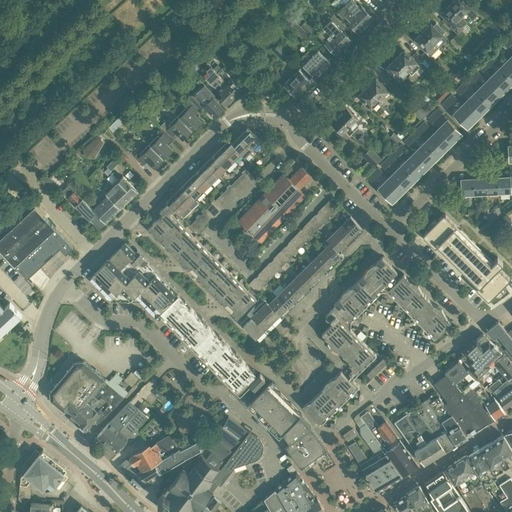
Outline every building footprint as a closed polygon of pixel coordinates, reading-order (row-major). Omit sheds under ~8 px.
[(346,4),(341,0),(335,0),(332,4),(343,16),(345,15),(348,18),(346,20),(351,25),(348,29),(353,33),(356,30),(359,33),(361,32),(362,32),(364,30),(364,29),(367,26),(346,4)] [(352,0),(350,0),(346,4),(367,26),(370,23),(371,23),(373,21),(373,20),(375,18),(361,5),(359,7),(352,0)] [(461,16),(467,22),(470,19),(471,20),(477,15),(474,12),(477,8),(469,0),(462,0),(462,1),(460,0),(453,0),(449,4),(450,5),(461,16)] [(445,10),(442,13),(447,18),(443,21),(449,28),(452,25),(458,32),(462,27),(467,22),(461,16),(450,5),(449,4),(445,9),(445,10)] [(324,26),(345,48),(352,40),(341,28),(344,25),(334,14),(330,18),(331,19),(324,26)] [(296,22),(291,18),(287,22),(306,41),(311,36),(296,22)] [(303,24),(301,26),(311,36),(315,32),(305,22),(303,24)] [(427,26),(422,31),(423,31),(434,42),(439,47),(443,42),(447,38),(443,34),(445,31),(436,22),(432,26),(430,24),(428,26),(427,26)] [(323,26),(316,33),(324,41),(324,42),(337,55),(345,48),(324,26),(323,26)] [(502,34),(495,27),(490,33),(497,39),(502,34)] [(434,42),(423,31),(422,31),(418,36),(417,37),(416,39),(426,50),(425,51),(431,56),(439,47),(434,42)] [(454,37),(450,41),(459,50),(463,46),(454,37)] [(199,53),(203,49),(199,45),(194,48),(199,53)] [(273,50),(272,51),(278,56),(284,50),(278,45),(273,50)] [(318,50),(313,46),(299,60),(315,77),(330,62),(318,50)] [(485,52),(479,46),(472,54),(477,59),(485,52)] [(499,56),(504,51),(500,47),(495,51),(499,56)] [(403,51),(402,51),(400,54),(399,55),(396,59),(408,71),(411,74),(415,78),(419,75),(415,71),(420,66),(417,63),(418,62),(406,49),(403,51)] [(494,61),(499,56),(495,51),(489,57),(494,61)] [(488,67),(494,61),(489,57),(484,63),(488,67)] [(440,74),(444,69),(433,58),(428,63),(440,74)] [(392,63),(390,63),(388,65),(388,66),(387,67),(399,79),(408,71),(396,59),(392,63)] [(195,72),(199,68),(193,61),(188,65),(195,72)] [(511,79),(511,68),(505,62),(500,67),(511,79)] [(215,88),(222,82),(224,80),(215,70),(208,63),(206,64),(207,65),(201,70),(204,72),(202,74),(215,88)] [(492,75),(486,68),(488,67),(484,63),(479,67),(483,72),(489,78),(488,79),(502,93),(508,87),(494,73),(492,75)] [(219,65),(215,70),(224,80),(222,82),(225,86),(226,85),(236,95),(242,89),(237,83),(237,81),(234,78),(232,78),(231,78),(226,72),(228,70),(225,66),(222,68),(219,65)] [(508,87),(511,83),(511,79),(500,67),(494,73),(508,87)] [(296,96),(311,81),(299,69),(284,84),(296,96)] [(476,78),(481,74),(476,70),(472,74),(476,78)] [(444,74),(442,76),(445,80),(446,80),(445,81),(448,84),(449,83),(453,79),(446,72),(444,74)] [(471,84),(476,78),(472,74),(466,80),(471,84)] [(371,83),(367,87),(379,99),(382,102),(385,99),(385,97),(383,95),(388,90),(376,78),(375,79),(373,79),(371,82),(371,83)] [(214,95),(205,85),(205,84),(200,79),(197,81),(202,86),(194,94),(193,93),(189,97),(199,109),(204,105),(214,116),(223,107),(215,98),(216,97),(215,95),(214,95)] [(496,99),(502,93),(488,79),(482,84),(496,99)] [(465,90),(471,84),(466,80),(460,85),(465,90)] [(448,84),(445,81),(441,85),(443,87),(448,92),(453,87),(449,83),(448,84)] [(222,82),(216,88),(218,91),(223,95),(219,98),(226,105),(236,95),(226,85),(225,86),(222,82)] [(491,104),(496,99),(482,84),(477,90),(491,104)] [(460,95),(465,90),(460,85),(455,90),(460,95)] [(364,91),(362,91),(360,93),(360,94),(359,95),(371,107),(376,102),(384,109),(387,106),(382,102),(379,99),(367,87),(364,91)] [(448,92),(443,87),(433,96),(439,101),(448,92)] [(477,90),(471,96),(485,110),(491,104),(477,90)] [(479,116),(485,110),(471,96),(465,101),(479,116)] [(445,108),(453,101),(449,97),(442,105),(445,108)] [(187,106),(178,115),(192,129),(201,120),(195,114),(199,109),(190,100),(185,105),(187,106)] [(473,121),(479,116),(465,101),(459,107),(473,121)] [(425,115),(429,111),(422,104),(418,108),(425,115)] [(435,119),(443,111),(439,107),(431,115),(435,119)] [(467,127),(473,121),(459,107),(453,113),(467,127)] [(347,108),(345,108),(342,111),(342,112),(339,115),(355,130),(365,141),(368,138),(358,127),(359,126),(355,122),(358,119),(347,108)] [(420,120),(425,115),(418,108),(413,113),(420,120)] [(192,129),(178,115),(171,122),(168,118),(160,126),(162,128),(171,137),(176,132),(183,139),(192,129)] [(336,119),(335,119),(332,121),(332,123),(343,134),(346,131),(350,135),(351,134),(362,144),(365,141),(355,130),(339,115),(336,119)] [(456,139),(462,133),(448,119),(442,125),(456,139)] [(424,130),(429,125),(425,121),(420,126),(424,130)] [(450,145),(456,139),(442,125),(436,131),(450,145)] [(401,139),(409,130),(406,126),(397,135),(394,132),(389,137),(396,144),(401,139)] [(413,142),(424,130),(420,126),(408,137),(413,142)] [(163,158),(173,149),(166,142),(171,137),(162,128),(157,133),(158,134),(149,143),(163,158)] [(253,149),(261,141),(248,128),(239,136),(253,149)] [(444,150),(450,145),(436,131),(430,136),(444,150)] [(99,136),(98,135),(83,148),(86,157),(92,157),(102,138),(101,137),(99,136)] [(245,156),(253,149),(239,136),(232,143),(242,153),(245,156)] [(424,142),(438,156),(444,150),(430,136),(424,142)] [(408,146),(413,142),(408,137),(404,141),(408,146)] [(280,152),(285,148),(276,139),(271,143),(280,152)] [(242,153),(232,143),(229,140),(228,140),(229,141),(221,148),(221,147),(234,161),(242,153)] [(433,162),(438,156),(424,142),(419,148),(433,162)] [(163,158),(149,143),(140,152),(139,151),(134,156),(143,165),(148,160),(154,167),(163,158)] [(276,157),(280,152),(271,143),(267,148),(276,157)] [(401,153),(406,148),(401,144),(397,149),(401,153)] [(234,161),(221,147),(221,148),(214,155),(213,155),(226,168),(234,161)] [(371,148),(363,155),(374,166),(382,159),(371,148)] [(427,168),(433,162),(419,148),(413,153),(427,168)] [(389,164),(401,153),(397,149),(385,160),(389,164)] [(421,173),(427,168),(413,153),(407,159),(421,173)] [(226,168),(213,155),(213,156),(206,163),(205,163),(219,176),(226,168)] [(117,156),(107,166),(108,167),(111,170),(121,160),(117,156)] [(415,179),(421,173),(407,159),(401,165),(415,179)] [(385,169),(389,164),(385,160),(380,164),(385,169)] [(219,176),(205,163),(206,163),(198,171),(198,170),(211,184),(219,176)] [(410,185),(415,179),(401,165),(396,170),(410,185)] [(300,188),(311,176),(302,167),(290,179),(284,173),(239,220),(261,241),(306,194),(300,188)] [(372,181),(382,171),(378,167),(368,178),(372,181)] [(211,184),(198,170),(197,171),(198,171),(191,178),(190,178),(203,191),(211,184)] [(404,190),(410,185),(396,170),(390,176),(404,190)] [(112,173),(107,178),(111,183),(114,185),(115,184),(130,199),(138,191),(124,176),(119,180),(112,173)] [(398,196),(404,190),(390,176),(384,182),(398,196)] [(499,192),(511,192),(510,176),(498,177),(499,192)] [(487,193),(499,192),(498,177),(486,178),(487,193)] [(203,191),(190,178),(190,179),(183,186),(183,185),(182,186),(196,199),(203,191)] [(462,194),(475,194),(474,178),(461,179),(462,194)] [(475,194),(487,193),(486,178),(474,178),(475,194)] [(392,202),(398,196),(384,182),(378,188),(392,202)] [(105,187),(103,189),(121,208),(130,199),(115,184),(114,185),(111,183),(106,188),(105,187)] [(99,229),(106,222),(93,209),(69,185),(63,191),(76,205),(99,229)] [(196,199),(182,186),(183,186),(175,193),(191,210),(199,202),(195,199),(196,199)] [(99,204),(93,209),(106,222),(121,208),(103,189),(103,190),(104,191),(95,200),(99,204)] [(27,203),(32,198),(27,193),(22,198),(27,203)] [(191,210),(175,193),(174,193),(175,194),(168,201),(167,201),(168,203),(177,211),(184,217),(191,210)] [(163,214),(157,220),(156,219),(153,222),(154,223),(148,228),(155,236),(158,233),(160,235),(175,220),(170,214),(172,212),(174,214),(177,211),(168,203),(160,211),(163,214)] [(35,206),(0,238),(0,248),(2,250),(5,254),(33,284),(34,283),(28,277),(60,247),(66,254),(73,247),(74,247),(61,233),(53,225),(35,206)] [(500,213),(499,206),(492,212),(489,211),(488,211),(488,221),(495,216),(500,213)] [(423,234),(423,235),(424,236),(433,245),(434,246),(435,246),(436,246),(437,245),(438,244),(442,248),(475,281),(478,284),(477,285),(477,286),(477,287),(476,287),(477,288),(477,289),(486,298),(487,298),(487,299),(488,299),(489,299),(490,299),(490,298),(495,293),(503,285),(508,280),(509,280),(509,279),(509,278),(509,277),(509,276),(508,276),(499,266),(503,262),(497,256),(493,261),(491,263),(455,227),(457,225),(446,214),(445,214),(445,213),(444,213),(443,213),(443,214),(442,214),(437,219),(429,227),(424,232),(424,233),(423,233),(423,234)] [(356,237),(364,229),(351,215),(343,224),(356,237)] [(166,247),(184,229),(175,220),(160,235),(162,237),(159,240),(166,247)] [(348,244),(356,237),(343,224),(335,231),(348,244)] [(178,253),(193,238),(184,229),(166,247),(173,254),(176,251),(178,253)] [(348,244),(335,231),(327,239),(331,243),(331,242),(341,252),(348,244)] [(184,265),(202,247),(193,238),(178,253),(180,255),(177,257),(184,265)] [(327,239),(320,247),(323,250),(336,263),(344,255),(341,252),(331,242),(331,243),(327,239)] [(137,256),(134,254),(135,252),(125,242),(99,268),(98,270),(99,271),(94,276),(94,278),(102,286),(99,289),(110,300),(110,299),(112,301),(119,301),(120,299),(122,301),(129,301),(130,299),(131,300),(134,296),(136,299),(137,298),(139,300),(155,317),(160,311),(177,294),(179,293),(140,253),(137,256)] [(196,271),(211,256),(202,247),(184,265),(191,272),(194,269),(196,271)] [(329,271),(336,263),(323,250),(316,257),(329,271)] [(315,258),(313,255),(310,258),(312,261),(308,265),(321,278),(329,271),(316,257),(315,258)] [(202,283),(220,265),(211,256),(196,271),(197,273),(195,276),(202,283)] [(386,283),(398,271),(383,256),(376,263),(373,264),(376,267),(373,270),(386,283)] [(213,289),(228,274),(220,265),(202,283),(209,290),(211,287),(213,289)] [(313,286),(321,278),(308,265),(300,273),(313,286)] [(386,283),(373,270),(369,273),(367,271),(365,273),(359,280),(374,295),(386,283)] [(306,293),(313,286),(300,273),(292,280),(306,293)] [(401,301),(414,288),(411,284),(414,282),(411,280),(404,273),(389,288),(401,301)] [(219,301),(237,283),(228,274),(213,289),(215,291),(212,293),(219,301)] [(306,293),(292,280),(288,285),(285,283),(283,286),(298,301),(306,293)] [(362,307),(374,295),(359,280),(352,286),(349,288),(352,291),(349,294),(362,307)] [(231,307),(246,292),(237,283),(219,301),(226,308),(229,305),(231,307)] [(285,288),(277,296),(290,309),(291,308),(293,306),(298,301),(285,288)] [(417,291),(414,288),(401,301),(413,312),(428,298),(422,291),(420,288),(417,291)] [(256,298),(248,290),(247,292),(246,292),(231,307),(228,310),(237,319),(238,319),(256,301),(254,299),(256,298)] [(178,295),(177,294),(160,311),(238,390),(240,388),(243,392),(241,393),(242,394),(251,385),(255,388),(265,378),(260,373),(256,377),(254,374),(256,373),(241,358),(178,295)] [(362,307),(349,294),(346,297),(343,294),(341,297),(334,304),(336,305),(327,314),(328,314),(329,314),(330,314),(331,314),(331,315),(332,315),(332,316),(332,317),(332,318),(331,319),(334,321),(322,333),(329,340),(333,346),(336,343),(338,346),(352,332),(338,318),(343,313),(349,319),(362,307)] [(282,317),(290,309),(277,296),(270,303),(269,304),(282,317)] [(259,340),(282,317),(269,304),(270,303),(265,298),(241,322),(259,340)] [(425,325),(438,312),(435,308),(437,306),(434,304),(428,298),(413,312),(425,325)] [(5,307),(0,301),(0,334),(3,332),(4,334),(8,330),(7,328),(16,319),(21,315),(22,315),(10,302),(9,303),(5,307)] [(441,315),(438,312),(425,325),(437,337),(452,322),(445,315),(443,312),(441,315)] [(511,337),(508,332),(498,320),(486,330),(493,338),(498,334),(511,352),(511,337)] [(347,358),(362,343),(352,332),(338,346),(341,348),(338,350),(341,352),(347,358)] [(487,364),(500,353),(498,350),(499,349),(499,345),(493,345),(493,342),(485,334),(481,334),(475,340),(485,352),(480,356),(487,364)] [(485,352),(475,340),(474,340),(474,341),(471,344),(470,345),(469,346),(469,348),(470,349),(468,350),(476,360),(480,356),(485,352)] [(362,343),(347,358),(351,362),(353,364),(358,368),(360,367),(373,354),(364,345),(362,343)] [(476,360),(468,350),(458,359),(459,360),(458,360),(476,378),(478,380),(491,369),(487,364),(480,356),(476,360)] [(502,355),(500,353),(487,364),(491,369),(478,380),(485,387),(488,384),(503,373),(507,377),(508,376),(508,377),(511,373),(511,376),(511,377),(511,378),(511,363),(503,354),(503,353),(502,355)] [(372,379),(388,362),(384,358),(367,374),(372,379)] [(87,404),(95,394),(95,393),(107,379),(84,360),(75,360),(50,391),(51,399),(65,411),(66,410),(73,416),(71,418),(72,419),(86,402),(87,404)] [(464,393),(472,387),(469,384),(476,378),(458,360),(445,372),(447,374),(461,391),(464,393)] [(344,398),(356,386),(341,370),(335,377),(332,379),(334,381),(331,384),(344,398)] [(139,377),(131,371),(124,380),(132,386),(139,377)] [(118,383),(122,378),(116,372),(109,381),(107,379),(95,393),(95,394),(87,404),(86,402),(72,419),(79,425),(79,426),(80,426),(81,425),(85,428),(85,429),(86,430),(88,428),(87,428),(94,420),(98,424),(107,415),(124,397),(123,397),(128,392),(118,383)] [(471,435),(487,425),(471,401),(464,393),(461,391),(447,374),(435,384),(448,402),(445,404),(458,423),(466,435),(469,433),(471,435)] [(491,390),(501,382),(499,379),(489,387),(491,390)] [(503,384),(501,382),(491,390),(493,392),(495,391),(500,397),(499,398),(507,409),(511,405),(511,390),(505,382),(503,384)] [(491,399),(477,383),(472,388),(472,387),(464,393),(471,401),(487,425),(505,413),(504,411),(498,401),(494,397),(491,399)] [(251,400),(247,403),(279,435),(279,436),(283,432),(284,432),(286,429),(292,438),(289,440),(285,443),(296,459),(301,465),(306,462),(308,465),(310,464),(312,463),(327,452),(325,448),(309,426),(311,425),(300,414),(300,415),(298,416),(266,384),(250,400),(251,400)] [(344,398),(331,384),(328,388),(325,385),(324,388),(317,394),(332,410),(344,398)] [(160,386),(156,390),(161,395),(165,391),(160,386)] [(319,422),(332,410),(317,394),(310,401),(308,402),(310,405),(306,408),(307,409),(319,422)] [(458,423),(445,404),(439,396),(432,400),(433,402),(429,406),(438,418),(438,417),(455,443),(456,442),(466,435),(458,423)] [(433,402),(432,400),(429,397),(427,399),(414,408),(436,437),(436,436),(445,449),(455,443),(438,417),(438,418),(429,406),(433,402)] [(109,423),(97,437),(107,444),(116,452),(118,449),(120,451),(130,440),(130,441),(140,430),(139,429),(145,424),(144,423),(149,417),(138,408),(129,401),(109,422),(109,423)] [(436,437),(414,408),(395,422),(424,462),(445,449),(436,436),(436,437)] [(362,417),(361,418),(365,424),(384,449),(390,445),(388,442),(397,435),(386,421),(380,425),(368,410),(361,416),(362,417)] [(251,433),(229,416),(228,416),(229,416),(228,418),(223,427),(221,426),(215,437),(213,436),(208,447),(207,447),(212,451),(206,458),(201,454),(196,460),(194,459),(192,462),(189,460),(187,464),(186,464),(183,469),(165,492),(163,491),(158,498),(164,503),(161,507),(167,511),(195,511),(212,491),(213,490),(215,487),(218,483),(221,485),(234,468),(254,461),(255,461),(256,460),(257,459),(258,459),(260,457),(260,456),(261,455),(262,454),(262,453),(263,452),(263,451),(263,449),(263,447),(263,445),(263,444),(262,443),(262,442),(262,441),(261,440),(260,438),(258,437),(253,433),(253,434),(251,433)] [(356,441),(349,446),(378,491),(402,475),(384,449),(365,424),(361,418),(356,421),(361,427),(360,432),(376,454),(368,459),(356,441)] [(353,428),(348,432),(352,438),(357,435),(353,428)] [(127,458),(123,462),(126,466),(124,468),(133,476),(134,475),(157,459),(158,460),(174,452),(183,444),(186,442),(176,432),(171,435),(170,434),(163,438),(157,442),(151,445),(150,444),(141,449),(137,451),(129,456),(129,458),(128,459),(127,458)] [(352,438),(348,432),(344,435),(348,441),(352,438)] [(511,448),(504,435),(476,451),(496,484),(491,488),(508,509),(511,506),(511,448)] [(202,449),(197,440),(185,448),(183,444),(174,452),(158,460),(157,459),(134,475),(133,476),(134,476),(143,484),(152,479),(151,476),(159,471),(176,461),(177,463),(185,458),(202,449)] [(418,465),(401,441),(391,447),(390,445),(384,449),(402,475),(403,476),(418,465)] [(68,469),(43,449),(40,453),(36,450),(22,467),(19,498),(24,503),(28,499),(31,497),(31,489),(36,483),(43,488),(44,488),(47,484),(51,487),(54,486),(55,485),(59,488),(65,480),(69,476),(65,473),(68,469)] [(489,490),(491,488),(496,484),(476,451),(468,456),(479,474),(478,474),(489,490)] [(468,456),(467,454),(454,462),(454,463),(464,479),(474,472),(476,475),(478,474),(479,474),(468,456)] [(464,479),(454,463),(446,468),(455,482),(462,494),(474,511),(478,511),(494,500),(488,490),(489,490),(478,474),(476,475),(474,472),(464,479)] [(291,473),(295,469),(293,465),(292,464),(287,468),(291,473)] [(471,511),(443,470),(425,483),(433,495),(431,497),(432,498),(431,498),(440,511),(471,511)] [(316,497),(297,471),(292,474),(314,511),(325,511),(317,497),(316,497)] [(301,511),(314,511),(292,474),(284,481),(301,511)] [(288,511),(301,511),(284,481),(275,488),(288,511)] [(419,484),(405,493),(406,494),(417,511),(440,511),(431,498),(429,500),(419,484)] [(271,511),(288,511),(275,488),(263,498),(271,511)] [(396,504),(395,505),(396,506),(397,506),(400,511),(417,511),(406,494),(405,494),(405,495),(396,501),(395,503),(396,504)] [(214,511),(222,503),(222,502),(215,497),(207,505),(206,504),(200,511),(222,511),(221,511),(220,511),(214,511)] [(249,511),(270,511),(269,510),(263,499),(249,511)] [(501,511),(504,510),(497,500),(494,503),(501,511)] [(49,511),(50,504),(31,503),(30,511),(49,511)]
